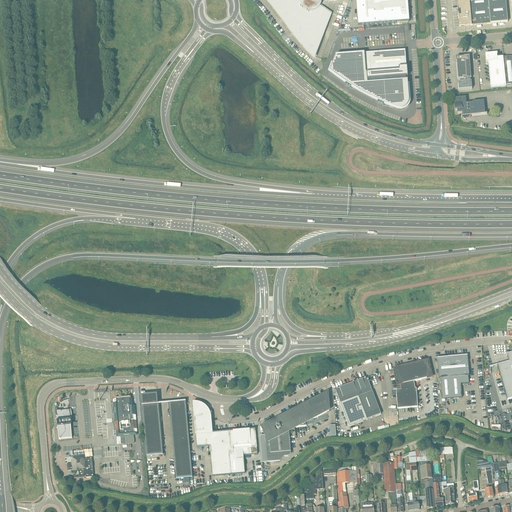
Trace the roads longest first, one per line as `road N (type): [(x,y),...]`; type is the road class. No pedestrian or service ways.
road 1 (motorway): [(0,326),(17,285),(64,257),(299,261),(511,245)]
road 2 (motorway): [(511,211),(232,201),(0,174)]
road 3 (motorway): [(0,188),(231,214),(511,223)]
road 4 (track): [(203,511),(267,504),(322,463),(434,437),(511,450)]
road 5 (unclassified): [(221,398),(223,413),(244,418),(402,354),(511,340)]
road 6 (motorway): [(313,195),(0,161)]
road 7 (tertiary): [(49,499),(40,410),(51,386),(155,377),(221,398)]
road 8 (motorway): [(198,21),(101,148),(60,163),(0,161)]
road 9 (motorway): [(278,282),(290,252),(325,234),(511,233)]
road 10 (motorway): [(313,195),(220,179),(185,162),(162,111),(181,60)]
road 11 (secondary): [(208,336),(84,332),(37,310),(0,271)]
road 12 (secondary): [(0,289),(66,337),(118,347),(209,347)]
road 13 (secondary): [(257,56),(336,121),(436,155)]
road 14 (secondary): [(438,146),(339,111),(264,46)]
road 15 (motorway): [(511,198),(313,195)]
road 16 (secondary): [(511,288),(416,325),(338,336)]
road 17 (secondary): [(339,346),(408,336),(511,297)]
road 18 (trunk): [(140,220),(228,234),(252,256),(260,279)]
road 19 (motorway): [(0,199),(140,220)]
